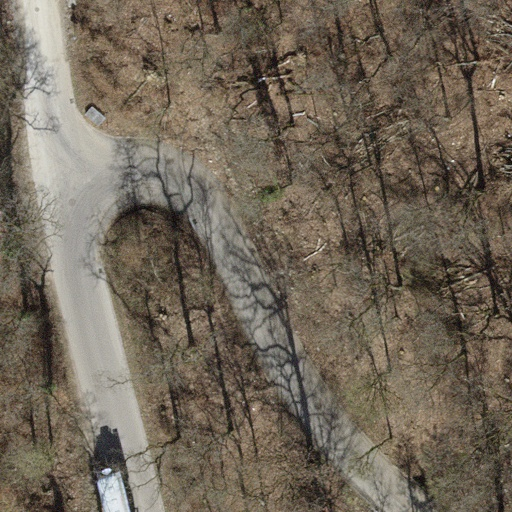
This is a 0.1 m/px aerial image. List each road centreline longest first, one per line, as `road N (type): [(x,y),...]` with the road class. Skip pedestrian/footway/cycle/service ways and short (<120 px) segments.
road 1 (residential): [(74,179),(151,171),(196,185),(335,431),(416,511)]
road 2 (residential): [(74,179),(145,511)]
road 3 (track): [(35,0),(74,179)]
